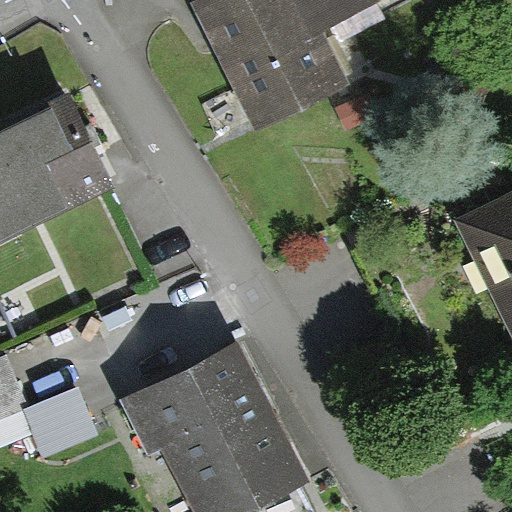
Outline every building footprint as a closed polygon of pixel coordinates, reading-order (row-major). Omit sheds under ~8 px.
[(195,0),(256,119),(345,74),(323,31),(379,3),(377,0),(195,0)] [(68,89),(0,123),(0,236),(113,180),(68,89)] [(511,200),(459,226),(511,336),(511,200)] [(199,511),(240,511),(308,479),(240,340),(123,397),(151,454),(168,446),(199,511)] [(0,446),(35,433),(5,356),(0,357),(0,446)] [(46,463),(100,443),(81,390),(27,410),(46,463)]
